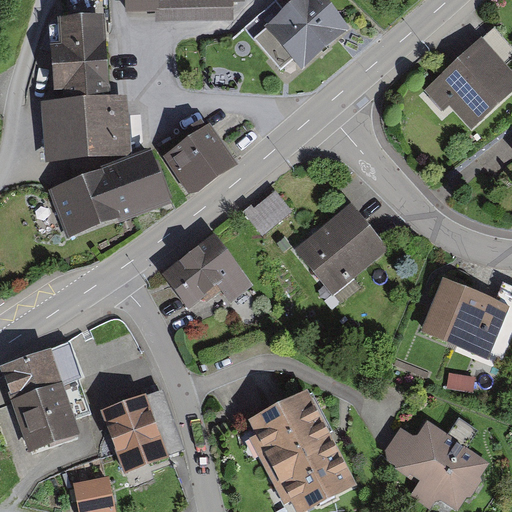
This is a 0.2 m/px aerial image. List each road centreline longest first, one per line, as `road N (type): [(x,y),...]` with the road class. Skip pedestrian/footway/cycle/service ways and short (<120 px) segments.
road 1 (tertiary): [(323,108),(115,274)]
road 2 (residential): [(115,274),(156,331),(184,394),(212,511)]
road 3 (residential): [(511,256),(432,224),(323,108)]
road 4 (residential): [(48,0),(0,184)]
road 5 (tertiary): [(450,0),(323,108)]
road 6 (tertiary): [(115,274),(0,350)]
